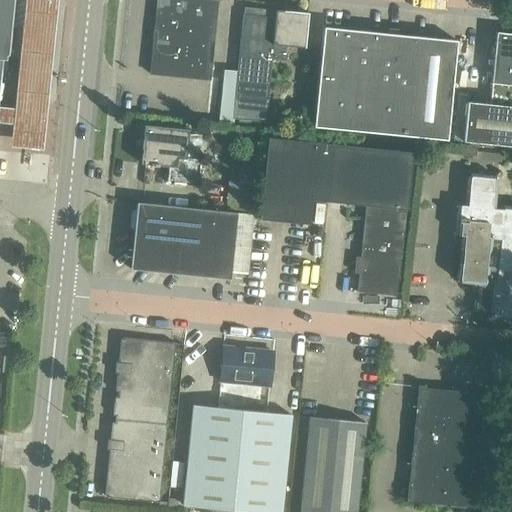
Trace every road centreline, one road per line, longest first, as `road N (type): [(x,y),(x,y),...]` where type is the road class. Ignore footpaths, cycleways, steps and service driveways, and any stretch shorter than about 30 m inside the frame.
road 1 (unclassified): [(59,295),(443,336)]
road 2 (tertiary): [(39,511),(59,295)]
road 3 (tertiary): [(67,215),(89,0)]
